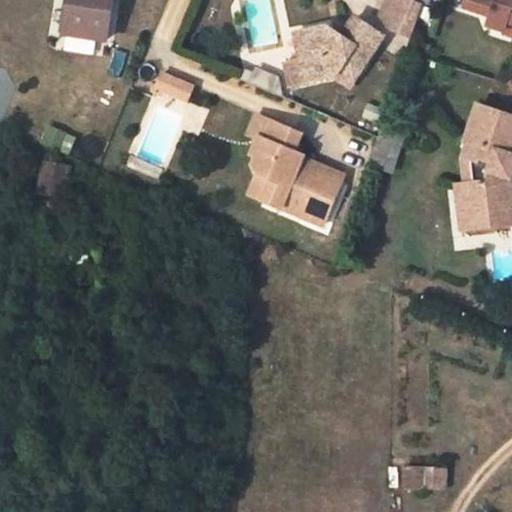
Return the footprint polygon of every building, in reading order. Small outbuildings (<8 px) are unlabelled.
[(114,0),(70,0),(67,34),(67,35),(108,40),(114,0)] [(423,2),(418,0),(388,0),(381,17),(390,27),(412,37),(423,2)] [(511,0),(467,0),(466,7),(492,16),(489,25),(506,31),(509,22),(511,23),(511,0)] [(329,27),(297,33),(302,58),(312,65),(315,81),(338,75),(342,68),(357,78),(385,35),(356,16),(343,36),(336,38),(335,31),(329,27)] [(312,65),(302,58),(306,83),(315,81),(312,65)] [(161,75),(154,94),(160,97),(162,92),(187,102),(192,88),(161,75)] [(511,116),(479,105),(466,142),(468,143),(464,158),(468,160),(464,170),(466,183),(463,183),(465,205),(470,204),(473,229),(511,224),(511,216),(510,200),(511,199),(511,176),(510,177),(511,169),(511,116)] [(273,122),(258,116),(251,134),(261,138),(266,140),(273,122)] [(295,131),(273,122),(266,140),(261,138),(254,155),(259,156),(255,166),(258,173),(274,180),(266,200),(326,225),(344,181),(302,164),(305,156),(296,152),(288,149),(295,131)] [(49,130),(46,147),(70,151),(73,134),(49,130)] [(303,134),(295,131),(288,149),(296,152),(303,134)] [(385,168),(390,151),(380,148),(373,164),(385,168)] [(64,196),(70,167),(44,162),(39,191),(64,196)] [(274,180),(258,173),(250,194),(266,200),(274,180)] [(465,205),(463,183),(456,184),(462,230),(473,229),(470,204),(465,205)] [(406,488),(425,489),(424,467),(407,467),(406,488)] [(425,489),(446,490),(447,468),(424,467),(425,489)]
